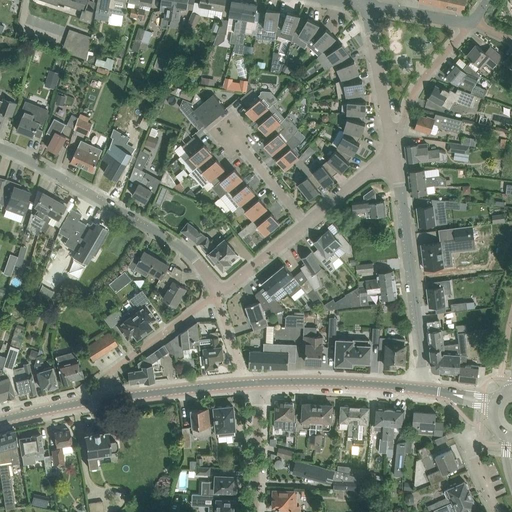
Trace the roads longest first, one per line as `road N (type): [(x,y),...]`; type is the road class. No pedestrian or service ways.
road 1 (residential): [(215,294),(173,242),(0,146)]
road 2 (residential): [(424,389),(392,153)]
road 3 (tertiary): [(424,389),(257,383)]
road 4 (residential): [(99,399),(102,378),(215,294)]
road 5 (tertiary): [(99,399),(245,384)]
road 6 (residential): [(391,138),(426,73),(472,22)]
road 7 (residential): [(391,138),(366,5)]
road 8 (residential): [(254,511),(257,383)]
